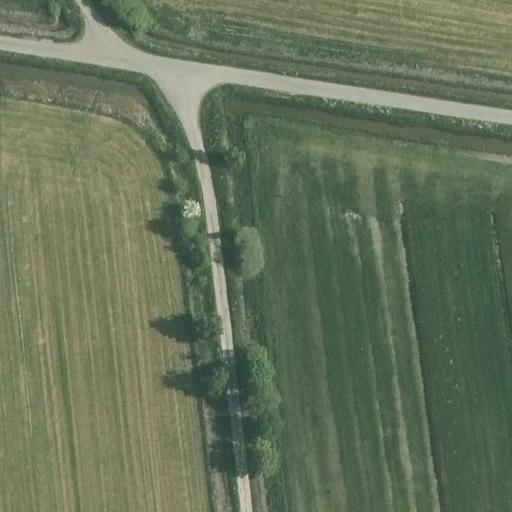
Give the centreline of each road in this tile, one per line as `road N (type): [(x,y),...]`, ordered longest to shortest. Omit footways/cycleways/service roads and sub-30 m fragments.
road 1 (unclassified): [(0,45),(511,118)]
road 2 (track): [(241,511),(205,191),(168,70)]
